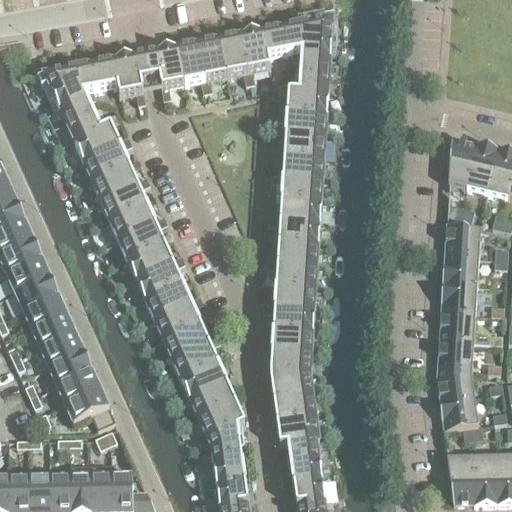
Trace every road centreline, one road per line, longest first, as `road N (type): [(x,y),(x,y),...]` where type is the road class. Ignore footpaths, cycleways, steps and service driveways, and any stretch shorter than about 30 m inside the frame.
road 1 (residential): [(135,2),(159,126),(243,319),(274,511)]
road 2 (residential): [(407,112),(392,384),(406,511)]
road 3 (residential): [(135,2),(0,29)]
